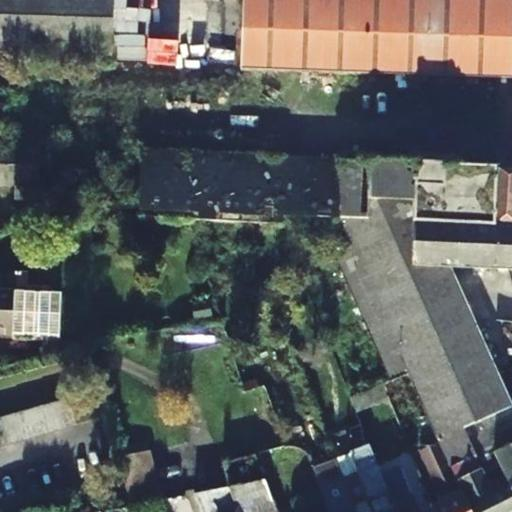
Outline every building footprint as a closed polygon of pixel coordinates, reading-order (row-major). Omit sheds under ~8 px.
[(109,0),(0,0),(0,23),(109,27),(109,0)] [(238,0),(238,32),(501,41),(501,37),(448,36),(449,16),(430,14),(430,0),(238,0)] [(502,27),(502,11),(502,0),(430,0),(430,14),(449,16),(448,36),(501,37),(502,27)] [(511,11),(511,0),(502,0),(502,11),(511,11)] [(511,11),(502,11),(502,27),(511,27),(511,11)] [(109,27),(0,23),(0,67),(108,70),(109,27)] [(511,27),(502,27),(501,37),(511,37),(511,27)] [(400,77),(511,79),(511,67),(501,68),(501,54),(501,41),(238,32),(237,73),(400,77)] [(0,181),(36,182),(38,145),(0,144),(0,181)] [(141,149),(137,217),(188,222),(239,226),(280,229),(280,223),(329,224),(418,227),(464,228),(468,165),(398,162),(398,156),(382,156),(382,161),(141,149)] [(416,269),(454,271),(511,274),(511,151),(496,151),(495,158),(482,158),(481,166),(468,165),(464,228),(418,227),(416,269)] [(479,413),(509,401),(454,271),(416,269),(418,227),(329,224),(342,252),(403,377),(416,404),(428,428),(449,470),(495,454),(486,432),(479,413)] [(342,252),(327,260),(386,384),(403,377),(342,252)] [(304,313),(288,273),(262,283),(278,322),(304,313)] [(0,277),(0,333),(55,336),(57,294),(28,293),(28,275),(0,274),(0,277)] [(278,322),(262,283),(249,288),(244,290),(259,329),(272,325),(278,322)] [(390,416),(416,404),(403,377),(386,384),(378,389),(390,416)] [(65,396),(0,416),(0,444),(72,422),(65,396)] [(511,420),(511,400),(509,401),(479,413),(486,432),(511,420)] [(511,449),(511,420),(486,432),(495,454),(496,457),(511,449)] [(469,511),(449,470),(428,428),(421,432),(431,453),(421,458),(441,506),(431,510),(432,511),(469,511)] [(393,511),(418,511),(413,497),(408,499),(401,485),(398,486),(380,445),(369,450),(393,511)] [(511,449),(496,457),(511,489),(511,449)] [(354,511),(393,511),(369,450),(352,457),(370,505),(354,511)] [(469,511),(511,511),(511,489),(496,457),(495,454),(449,470),(469,511)] [(224,494),(231,511),(269,511),(246,457),(209,473),(218,494),(224,494)] [(119,476),(126,504),(147,502),(139,471),(119,476)] [(354,511),(340,476),(323,482),(335,511),(354,511)] [(218,494),(156,501),(160,511),(231,511),(224,494),(218,494)] [(320,511),(316,502),(299,509),(300,511),(320,511)]
